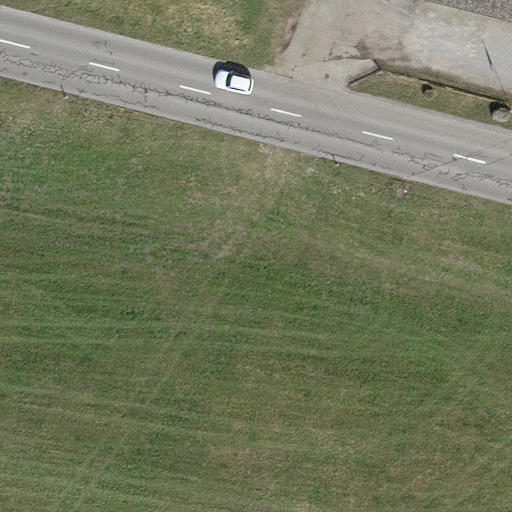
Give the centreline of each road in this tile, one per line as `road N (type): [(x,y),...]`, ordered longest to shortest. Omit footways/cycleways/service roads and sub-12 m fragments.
road 1 (tertiary): [(0,41),(511,171)]
road 2 (track): [(253,106),(375,39),(419,40),(511,62)]
